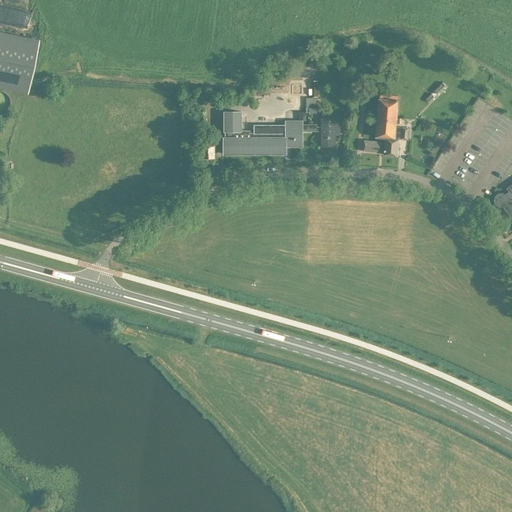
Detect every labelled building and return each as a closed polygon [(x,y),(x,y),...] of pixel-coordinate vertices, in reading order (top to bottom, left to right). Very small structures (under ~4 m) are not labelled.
[(37,40),(13,35),(0,32),(0,83),(26,89),(37,40)] [(303,91),(311,91),(310,70),(302,70),(303,91)] [(442,79),(424,95),(428,100),(446,84),(442,79)] [(317,80),(312,80),(312,94),(317,94),(317,84),(336,84),(336,80),(317,80)] [(305,106),(308,106),(308,113),(316,113),(317,106),(316,106),(315,96),(312,96),(305,96),(305,106)] [(363,138),(362,149),(379,150),(379,148),(383,149),(383,153),(397,154),(399,137),(406,137),(408,126),(395,125),(397,98),(378,96),(375,135),(377,135),(376,139),(363,138)] [(253,123),(253,131),(249,131),(249,129),(240,129),(240,110),(224,110),(224,135),(223,135),(223,152),(285,151),(285,144),(302,144),(302,129),(302,122),(301,122),(301,119),(305,119),(306,110),(298,110),(299,119),(285,119),(285,123),(253,123)] [(307,122),(302,122),(302,129),(321,129),(321,144),(336,144),(336,132),(338,132),(338,116),(321,116),(321,125),(316,125),(316,122),(307,122)] [(201,156),(213,156),(213,141),(201,141),(201,156)] [(504,192),(494,197),(502,204),(506,210),(508,208),(511,213),(511,181),(505,186),(508,189),(504,192)]
